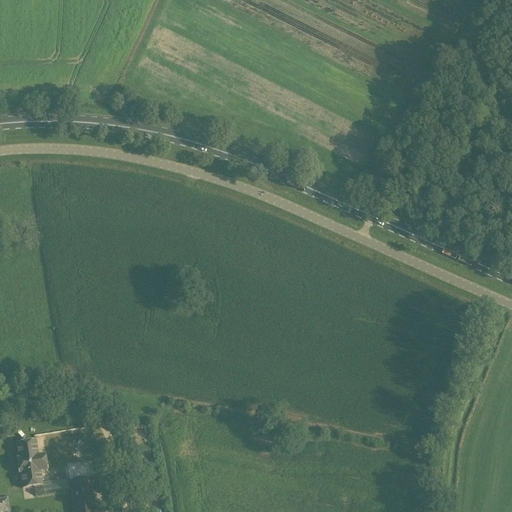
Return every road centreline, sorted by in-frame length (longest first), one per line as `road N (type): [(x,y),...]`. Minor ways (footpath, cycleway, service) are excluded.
road 1 (primary): [(511,277),(249,161),(182,140),(89,123),(0,124)]
road 2 (unclassified): [(511,305),(194,173),(86,150),(0,151)]
road 3 (track): [(371,215),(431,96),(501,0)]
road 4 (unclassified): [(124,511),(111,440),(92,415),(0,398)]
